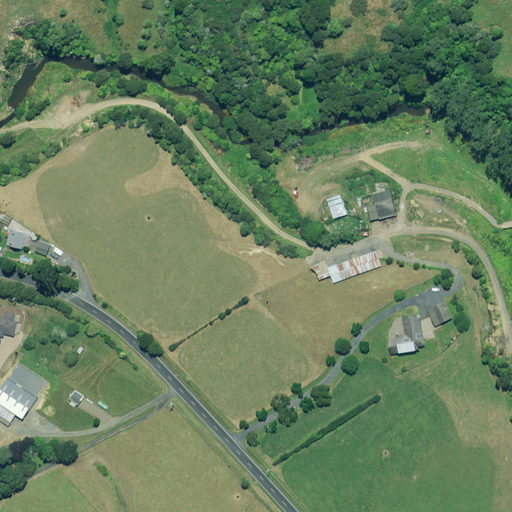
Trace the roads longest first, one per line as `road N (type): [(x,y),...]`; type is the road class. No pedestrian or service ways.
road 1 (track): [(376,235),(338,247),(280,234),(180,122),(153,104),(113,101),(61,122),(0,129)]
road 2 (tertiary): [(0,272),(65,295),(120,331),(291,511)]
